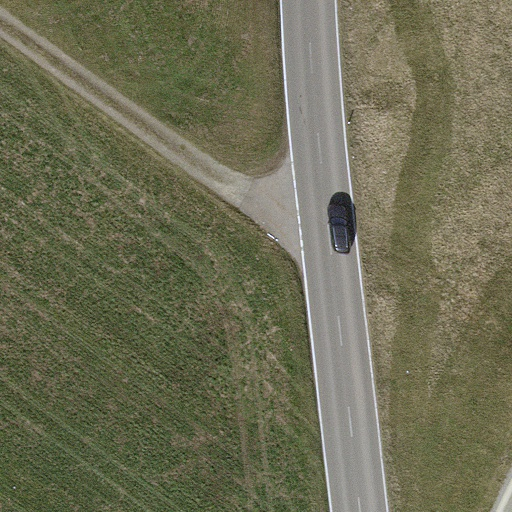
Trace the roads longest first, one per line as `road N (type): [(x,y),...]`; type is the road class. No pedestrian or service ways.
road 1 (tertiary): [(360,511),(314,0)]
road 2 (track): [(0,29),(244,207),(332,231)]
